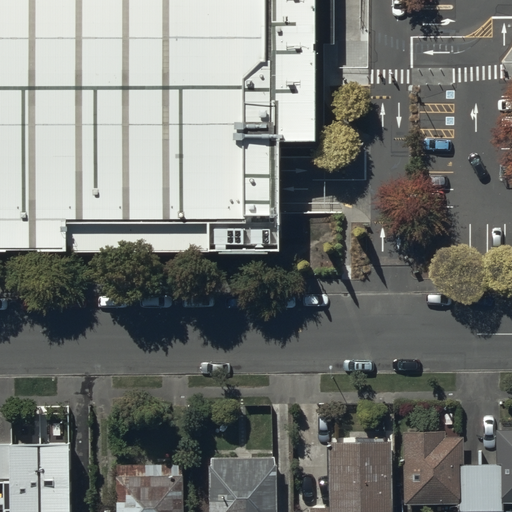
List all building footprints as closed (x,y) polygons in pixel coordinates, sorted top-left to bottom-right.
[(207,235),(279,235),(279,181),(279,131),(324,131),(324,30),(332,30),(332,0),(0,0),(0,237),(65,238),(65,244),(207,243),(207,235)] [(446,433),(403,433),(404,506),(456,506),(456,511),(504,511),(504,506),(511,505),(511,430),(496,431),(496,464),(465,464),(464,440),(446,441),(446,433)] [(393,511),(393,440),(329,441),(330,509),(310,509),(310,511),(393,511)] [(73,511),(73,443),(10,444),(10,449),(0,448),(0,487),(6,488),(5,511),(73,511)] [(184,511),(184,510),(191,510),(191,495),(183,495),(183,459),(116,459),(115,511),(184,511)] [(276,511),(277,459),(211,459),(210,511),(276,511)]
